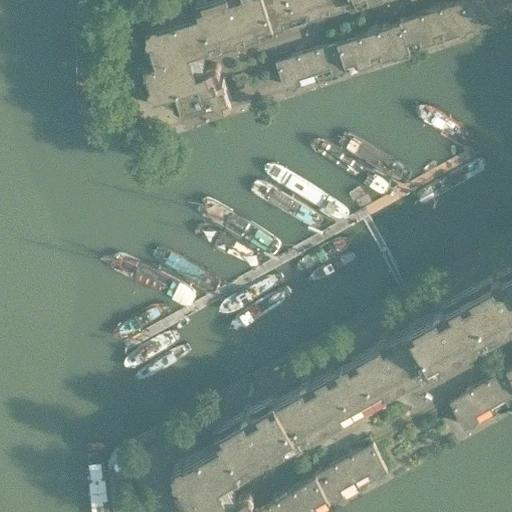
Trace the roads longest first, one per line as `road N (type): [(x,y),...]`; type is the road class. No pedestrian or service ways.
road 1 (residential): [(166,491),(173,437),(350,339)]
road 2 (residential): [(350,339),(511,251)]
road 3 (residential): [(248,482),(386,408)]
road 4 (residential): [(386,408),(511,340)]
